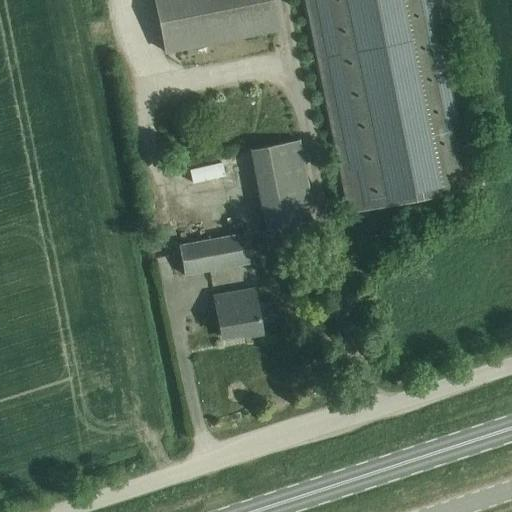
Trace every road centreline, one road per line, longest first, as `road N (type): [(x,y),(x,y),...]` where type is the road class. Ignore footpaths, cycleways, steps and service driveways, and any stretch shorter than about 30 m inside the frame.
road 1 (unclassified): [(53,511),(511,362)]
road 2 (primary): [(248,511),(511,428)]
